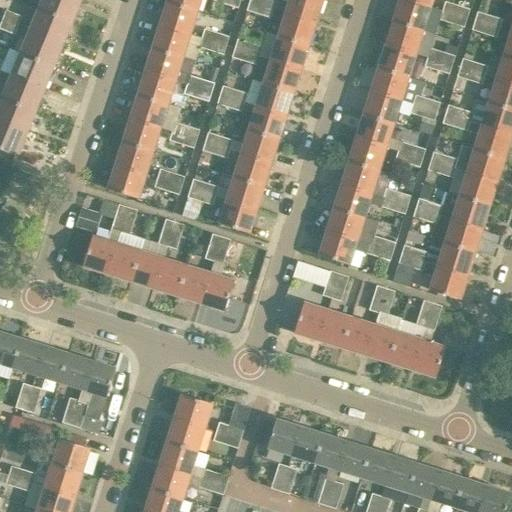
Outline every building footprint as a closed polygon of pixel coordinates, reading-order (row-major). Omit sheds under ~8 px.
[(81,0),(43,0),(39,9),(73,23),(83,0),(81,0)] [(168,0),(168,3),(198,13),(202,0),(168,0)] [(238,9),(240,0),(213,0),(213,1),(238,9)] [(274,0),(249,0),(249,2),(274,10),(277,1),(274,0)] [(289,0),(288,5),(277,1),(274,10),(285,14),(317,24),(324,1),(321,0),(289,0)] [(431,8),(404,0),(399,0),(392,22),(424,31),(431,8)] [(404,0),(431,8),(433,0),(404,0)] [(271,19),(274,10),(249,2),(246,11),(271,19)] [(445,2),(442,11),(466,19),(469,10),(445,2)] [(160,26),(191,36),(194,26),(198,13),(168,3),(160,26)] [(39,9),(30,32),(64,45),(73,23),(39,9)] [(6,10),(2,19),(18,26),(22,17),(6,10)] [(463,29),(466,19),(442,11),(439,21),(463,29)] [(477,12),(474,21),(499,29),(502,20),(477,12)] [(278,37),(309,47),(317,24),(285,14),(278,37)] [(0,30),(14,36),(18,26),(2,19),(0,24),(0,30)] [(496,38),(499,29),(474,21),(471,31),(496,38)] [(385,45),(416,54),(424,31),(392,22),(385,45)] [(198,48),(201,39),(191,36),(160,26),(153,49),(184,59),(193,62),(198,48)] [(226,46),(229,37),(204,29),(201,39),(226,46)] [(55,68),(64,45),(30,32),(21,54),(55,68)] [(278,37),(271,61),(302,71),(309,47),(278,37)] [(224,56),(226,46),(201,39),(198,48),(224,56)] [(237,39),(234,49),(259,57),(262,47),(237,39)] [(378,68),(409,78),(416,54),(385,45),(378,68)] [(430,48),(427,58),(451,66),(454,57),(430,48)] [(184,59),(153,49),(146,73),(176,82),(184,59)] [(259,57),(234,49),(231,58),(256,66),(259,57)] [(46,90),(55,68),(21,54),(12,76),(46,90)] [(511,59),(504,56),(496,80),(511,84),(511,59)] [(448,74),(451,66),(427,58),(424,66),(448,74)] [(487,66),(463,59),(460,68),(484,76),(487,66)] [(268,69),(263,84),(295,94),(302,71),(271,61),(268,69)] [(215,79),(217,66),(195,63),(193,76),(215,79)] [(370,92),(402,102),(409,78),(378,68),(370,92)] [(482,85),(484,76),(460,68),(457,77),(482,85)] [(138,96),(169,106),(174,91),(176,82),(146,73),(138,96)] [(37,112),(46,90),(12,76),(3,98),(37,112)] [(189,76),(187,85),(211,93),(214,84),(189,76)] [(489,103),(511,110),(511,84),(496,80),(489,103)] [(295,94),(263,84),(256,107),(287,117),(295,94)] [(211,93),(187,85),(183,94),(208,102),(211,93)] [(222,86),(219,95),(244,103),(247,94),(222,86)] [(472,110),(475,96),(452,91),(449,105),(472,110)] [(363,115),(394,125),(402,102),(370,92),(363,115)] [(241,112),(244,103),(219,95),(217,104),(241,112)] [(415,95),(412,105),(437,112),(440,103),(415,95)] [(169,106),(138,96),(131,119),(162,129),(169,106)] [(0,122),(28,134),(37,112),(3,98),(0,105),(0,122)] [(482,126),(511,135),(511,110),(489,103),(482,126)] [(434,122),(437,112),(412,105),(409,114),(434,122)] [(448,106),(445,115),(470,122),(473,113),(448,106)] [(287,117),(256,107),(249,130),(280,140),(287,117)] [(356,138),(387,148),(394,125),(363,115),(356,138)] [(467,132),(470,122),(445,115),(442,124),(467,132)] [(162,129),(131,119),(124,143),(154,152),(162,129)] [(28,134),(0,122),(0,148),(14,154),(19,156),(28,134)] [(174,123),(171,132),(196,139),(199,131),(174,123)] [(474,150),(505,159),(511,138),(511,135),(482,126),(474,150)] [(280,140),(249,130),(241,155),(272,164),(280,140)] [(194,149),(196,139),(171,132),(169,141),(194,149)] [(208,133),(205,142),(229,150),(232,141),(208,133)] [(349,162),(380,171),(387,148),(356,138),(349,162)] [(226,159),(229,150),(205,142),(202,151),(226,159)] [(400,142),(397,151),(422,159),(425,150),(400,142)] [(116,166),(147,176),(154,152),(124,143),(116,166)] [(467,173),(498,183),(505,159),(474,150),(467,173)] [(419,168),(422,159),(397,151),(394,160),(419,168)] [(433,152),(430,161),(455,169),(458,160),(433,152)] [(272,164),(241,155),(234,178),(265,188),(272,164)] [(452,179),(455,169),(430,161),(427,171),(452,179)] [(341,186),(372,195),(380,171),(349,162),(341,186)] [(139,199),(147,176),(116,166),(109,189),(139,199)] [(160,170),(157,178),(182,186),(184,177),(160,170)] [(460,196),(491,206),(498,183),(467,173),(460,196)] [(179,196),(182,186),(157,178),(154,188),(179,196)] [(265,188),(234,178),(227,201),(258,211),(265,188)] [(193,179),(190,189),(215,196),(218,187),(193,179)] [(423,185),(420,198),(445,204),(448,190),(423,185)] [(372,195),(341,186),(334,209),(365,219),(372,195)] [(212,206),(215,196),(190,189),(187,198),(212,206)] [(386,189),(383,198),(408,206),(410,196),(386,189)] [(452,220),(483,230),(491,206),(460,196),(452,220)] [(405,215),(408,206),(383,198),(380,207),(405,215)] [(418,199),(415,208),(441,216),(444,206),(418,199)] [(250,234),(258,211),(227,201),(219,224),(250,234)] [(114,219),(111,229),(116,231),(120,232),(128,207),(119,204),(114,219)] [(128,207),(120,232),(122,233),(129,235),(133,223),(137,210),(133,209),(128,207)] [(438,225),(441,216),(415,208),(413,217),(438,225)] [(365,219),(334,209),(327,232),(358,242),(368,245),(392,252),(395,243),(361,232),(365,219)] [(96,215),(81,210),(76,226),(91,231),(96,215)] [(157,245),(168,248),(176,223),(165,219),(157,245)] [(445,244),(476,253),(483,230),(452,220),(445,244)] [(184,225),(176,223),(168,248),(176,250),(184,225)] [(117,244),(107,274),(131,282),(140,251),(144,240),(129,235),(122,233),(120,232),(117,244)] [(350,265),(358,242),(327,232),(319,256),(350,265)] [(204,259),(215,263),(223,237),(212,234),(204,259)] [(423,239),(408,234),(405,243),(420,247),(423,239)] [(84,267),(107,274),(117,244),(94,237),(84,267)] [(231,240),(223,237),(215,263),(223,265),(231,240)] [(438,267),(469,276),(476,253),(445,244),(438,267)] [(390,261),(392,252),(368,245),(365,254),(390,261)] [(404,246),(401,255),(426,262),(428,253),(404,246)] [(154,289),(164,258),(140,251),(131,282),(154,289)] [(423,272),(426,262),(401,255),(398,264),(423,272)] [(178,296),(188,266),(164,258),(154,289),(178,296)] [(202,304),(212,273),(188,266),(178,296),(202,304)] [(461,300),(469,276),(438,267),(430,290),(461,300)] [(322,296),(332,299),(340,274),(330,271),(322,296)] [(236,281),(212,273),(202,304),(226,311),(236,281)] [(348,277),(340,274),(332,299),(340,302),(348,277)] [(368,310),(379,314),(387,289),(376,286),(368,310)] [(395,292),(387,289),(379,314),(387,316),(395,292)] [(423,300),(415,325),(425,328),(434,303),(423,300)] [(295,333),(319,341),(328,310),(305,303),(295,333)] [(434,303),(425,328),(434,331),(441,306),(434,303)] [(328,310),(319,341),(342,348),(352,318),(328,310)] [(352,318),(342,348),(366,356),(375,325),(352,318)] [(375,325),(366,356),(389,363),(399,333),(375,325)] [(0,376),(10,380),(14,368),(23,339),(0,331),(0,376)] [(399,333),(389,363),(412,370),(422,340),(399,333)] [(37,375),(46,346),(23,339),(14,368),(37,375)] [(422,340),(412,370),(437,378),(446,348),(422,340)] [(60,382),(69,354),(46,346),(37,375),(60,382)] [(69,354),(60,382),(84,390),(92,361),(69,354)] [(80,401),(72,426),(98,435),(99,434),(102,423),(98,421),(106,397),(108,397),(117,369),(92,361),(84,390),(80,401)] [(15,408),(25,411),(33,387),(23,384),(15,408)] [(41,390),(33,387),(25,411),(33,414),(41,390)] [(183,395),(175,419),(206,429),(213,405),(183,395)] [(72,426),(80,401),(69,398),(61,423),(72,426)] [(219,424),(217,432),(240,440),(250,408),(235,403),(227,426),(219,424)] [(14,417),(11,424),(18,427),(22,428),(21,433),(29,436),(38,429),(40,424),(25,419),(14,416),(14,417)] [(206,429),(175,419),(168,442),(199,452),(206,429)] [(268,448),(293,456),(301,427),(277,420),(268,448)] [(301,427),(293,456),(317,463),(325,435),(301,427)] [(238,449),(240,440),(217,432),(214,442),(238,449)] [(334,482),(338,470),(340,471),(349,442),(325,435),(317,463),(331,468),(327,480),(334,482)] [(60,440),(52,464),(83,473),(91,450),(60,440)] [(168,442),(161,465),(191,475),(199,452),(168,442)] [(349,442),(340,471),(363,478),(372,450),(349,442)] [(372,450),(363,478),(386,485),(395,457),(372,450)] [(395,457),(386,485),(409,493),(418,464),(395,457)] [(83,473),(52,464),(48,477),(12,466),(9,476),(33,483),(45,487),(76,496),(83,473)] [(418,464),(409,493),(432,500),(441,472),(418,464)] [(161,465),(153,489),(184,499),(188,485),(191,475),(161,465)] [(281,465),(280,467),(273,489),(282,492),(289,468),(281,465)] [(289,468),(282,492),(290,494),(297,470),(289,468)] [(202,479),(226,486),(228,478),(205,470),(202,479)] [(441,472),(432,500),(456,507),(465,479),(441,472)] [(30,493),(33,483),(9,476),(6,485),(30,493)] [(226,486),(202,479),(200,487),(223,495),(226,486)] [(465,479),(456,507),(470,511),(480,511),(488,487),(465,479)] [(334,482),(327,480),(320,504),(328,506),(335,482),(334,482)] [(345,485),(335,482),(328,506),(338,510),(345,485)] [(70,511),(76,496),(45,487),(38,509),(45,511),(70,511)] [(506,511),(511,494),(488,487),(480,511),(506,511)] [(153,489),(145,511),(179,511),(184,499),(153,489)] [(377,511),(382,497),(373,494),(367,511),(377,511)] [(382,497),(377,511),(387,511),(391,500),(382,497)] [(405,503),(401,511),(416,511),(418,508),(405,503)]
